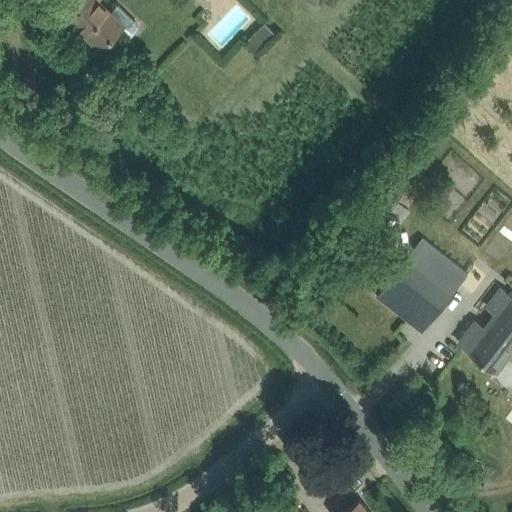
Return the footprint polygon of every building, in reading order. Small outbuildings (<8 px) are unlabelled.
[(79,27),(100,48),(118,29),(129,39),(139,29),(139,24),(118,4),(112,11),(109,7),(107,10),(98,1),(98,0),(75,0),(61,15),(76,31),(79,27)] [(272,53),(283,34),(269,25),(258,44),(272,53)] [(118,109),(140,86),(126,71),(103,95),(118,109)] [(376,233),(422,169),(410,160),(358,219),(376,233)] [(377,296),(421,331),(467,273),(423,238),(377,296)] [(484,326),(477,320),(460,342),(496,369),(511,347),(511,297),(501,290),(488,307),(494,313),(484,326)] [(240,494),(223,509),(225,511),(240,511),(249,505),(240,494)] [(301,511),(289,495),(266,511),(301,511)] [(370,511),(359,497),(340,511),(370,511)]
